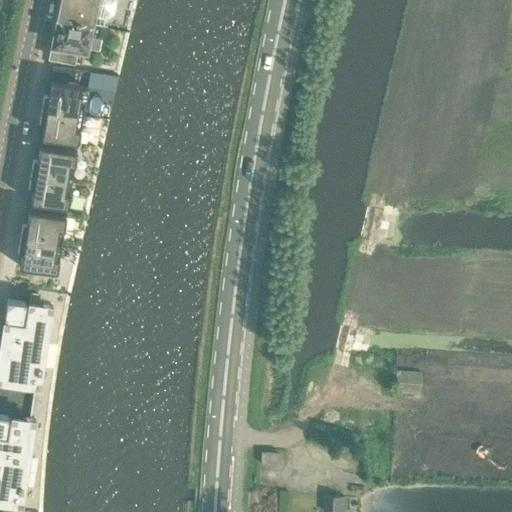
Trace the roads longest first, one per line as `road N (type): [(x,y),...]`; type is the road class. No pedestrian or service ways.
road 1 (primary): [(213,511),(231,306),(285,0)]
road 2 (tertiary): [(0,200),(33,0)]
road 3 (track): [(341,381),(378,189)]
road 4 (track): [(341,381),(393,405),(450,401),(511,383)]
